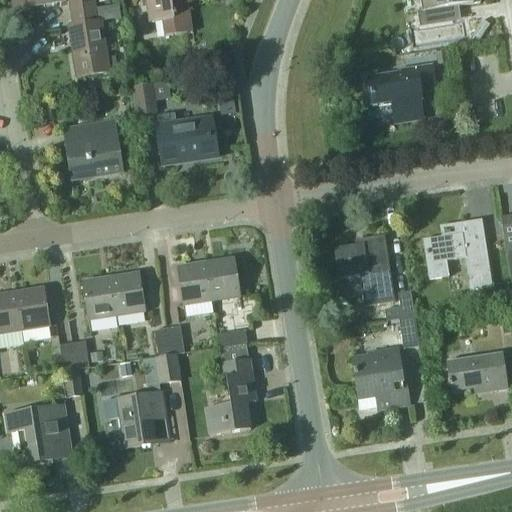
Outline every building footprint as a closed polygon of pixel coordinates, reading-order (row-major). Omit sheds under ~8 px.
[(68,0),(71,13),(94,9),(92,0),(12,0),(15,11),(64,3),(63,0),(68,0)] [(144,0),(148,25),(173,21),(176,37),(193,35),(187,0),(144,0)] [(419,0),(422,13),(417,13),(420,29),(452,24),(449,9),(474,5),(480,4),(479,0),(419,0)] [(119,5),(94,9),(97,23),(121,19),(119,5)] [(97,23),(94,9),(71,13),(73,28),(69,29),(77,80),(109,74),(101,23),(97,24),(97,23)] [(436,55),(438,67),(449,65),(447,53),(436,55)] [(109,71),(118,69),(116,58),(107,59),(109,71)] [(436,90),(433,67),(399,72),(399,74),(367,79),(371,108),(392,105),(395,126),(424,121),(421,103),(423,103),(421,93),(436,90)] [(153,86),(132,89),(133,96),(136,115),(136,118),(157,115),(156,105),(153,90),(153,86)] [(235,106),(220,108),(221,116),(236,114),(235,106)] [(176,126),(174,115),(156,118),(158,129),(156,129),(162,168),(218,160),(211,121),(176,126)] [(74,182),(123,174),(115,124),(81,130),(83,142),(68,145),(74,182)] [(492,289),(481,222),(456,226),(457,236),(422,242),(428,281),(448,278),(446,263),(464,260),(469,293),(492,289)] [(394,304),(383,237),(365,240),(366,245),(333,250),(338,280),(359,277),(364,309),(394,304)] [(233,260),(205,264),(211,303),(239,299),(233,260)] [(211,303),(205,264),(177,269),(184,307),(211,303)] [(139,274),(110,279),(116,318),(145,313),(139,274)] [(88,322),(116,318),(110,279),(82,284),(88,322)] [(499,302),(511,300),(510,284),(496,286),(499,302)] [(43,290),(15,295),(21,333),(49,329),(43,290)] [(414,319),(410,294),(397,296),(400,309),(384,312),(386,324),(414,319)] [(0,336),(21,333),(15,295),(0,296),(0,336)] [(418,349),(414,321),(398,323),(402,351),(418,349)] [(511,325),(511,321),(501,323),(503,335),(511,333),(511,325)] [(167,331),(171,356),(184,354),(180,329),(167,331)] [(158,359),(171,356),(167,331),(154,333),(158,359)] [(247,345),(245,332),(217,336),(219,349),(247,345)] [(84,344),(72,346),(76,371),(88,369),(84,344)] [(76,371),(72,346),(59,348),(63,373),(76,371)] [(401,382),(396,352),(367,357),(367,359),(352,361),(361,412),(377,410),(377,412),(408,407),(404,381),(401,382)] [(92,364),(104,363),(103,353),(91,355),(92,364)] [(182,383),(178,356),(142,362),(147,395),(159,393),(159,387),(182,383)] [(508,392),(502,356),(446,365),(451,393),(473,389),(474,397),(508,392)] [(255,403),(248,361),(223,365),(214,366),(216,379),(225,378),(229,406),(204,410),(209,438),(250,431),(246,404),(255,403)] [(123,379),(132,378),(130,364),(120,366),(123,379)] [(83,399),(79,372),(63,374),(67,401),(83,399)] [(165,420),(161,394),(116,401),(124,451),(158,445),(155,422),(165,420)] [(71,459),(62,408),(4,417),(7,435),(17,434),(20,450),(18,450),(20,467),(71,459)]
